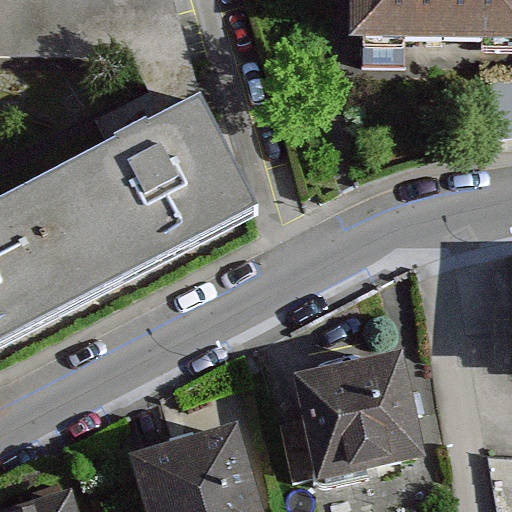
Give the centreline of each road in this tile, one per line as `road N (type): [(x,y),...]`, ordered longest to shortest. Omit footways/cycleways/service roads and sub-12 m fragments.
road 1 (residential): [(0,434),(429,222)]
road 2 (residential): [(429,222),(477,511)]
